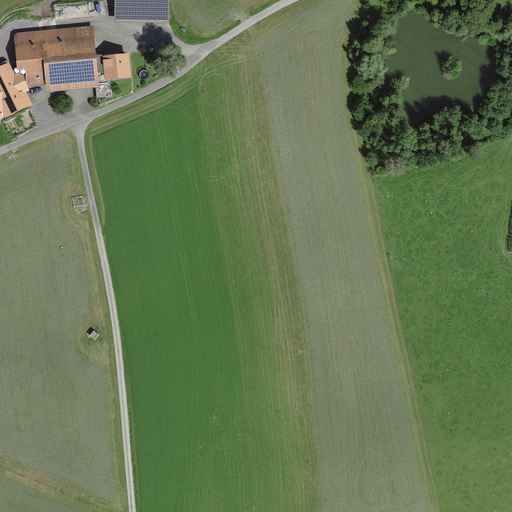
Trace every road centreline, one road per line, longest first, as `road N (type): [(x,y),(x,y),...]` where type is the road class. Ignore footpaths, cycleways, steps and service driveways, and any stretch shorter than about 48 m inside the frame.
road 1 (track): [(77,121),(116,331),(133,511)]
road 2 (track): [(77,121),(173,78),(248,23),(299,0)]
